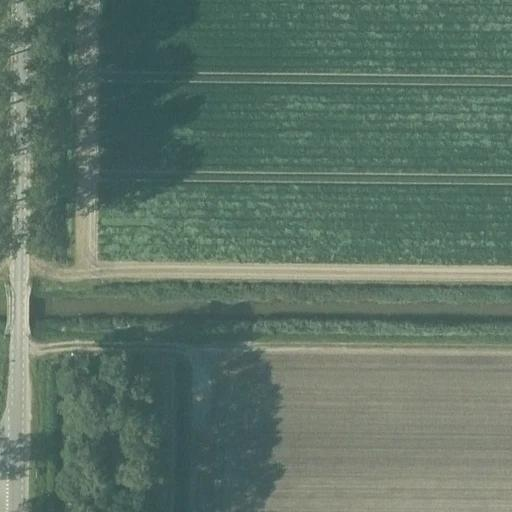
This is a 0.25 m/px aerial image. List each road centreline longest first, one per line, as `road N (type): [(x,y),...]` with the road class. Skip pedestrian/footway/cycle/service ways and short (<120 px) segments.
road 1 (unclassified): [(14,470),(20,0)]
road 2 (track): [(16,351),(193,347)]
